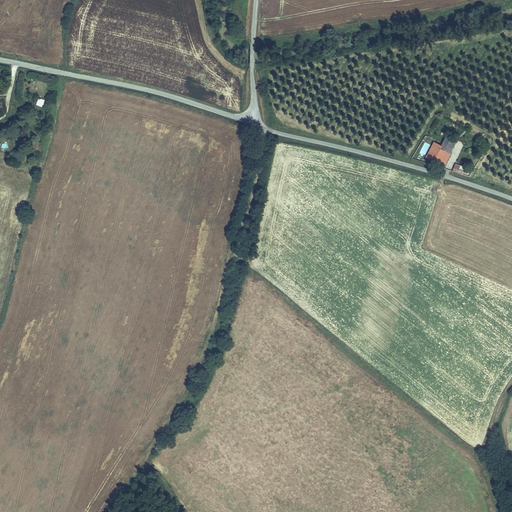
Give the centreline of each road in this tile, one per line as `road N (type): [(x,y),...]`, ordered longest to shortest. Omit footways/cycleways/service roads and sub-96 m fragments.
road 1 (track): [(139,464),(192,382),(218,315),(255,180),(250,123)]
road 2 (unclassified): [(511,199),(250,123)]
road 3 (unclassified): [(0,59),(155,92),(250,123)]
road 4 (unclassified): [(250,123),(256,0)]
